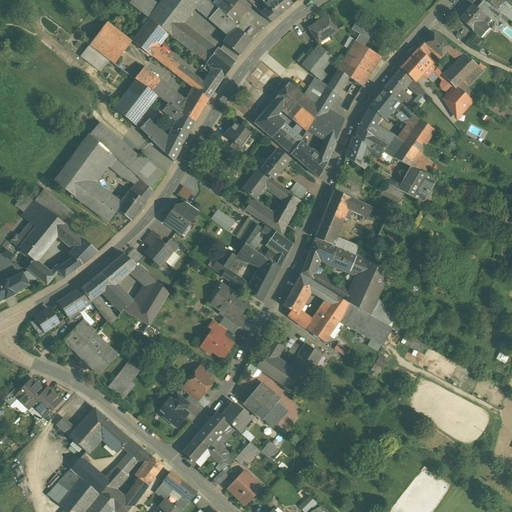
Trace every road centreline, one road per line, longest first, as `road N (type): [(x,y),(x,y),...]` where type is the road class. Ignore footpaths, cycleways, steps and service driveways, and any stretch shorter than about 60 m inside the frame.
road 1 (residential): [(449,0),(369,87),(235,378),(171,456)]
road 2 (secondary): [(318,0),(239,74),(177,177),(134,230),(71,285),(0,326)]
road 3 (residential): [(0,336),(171,456)]
